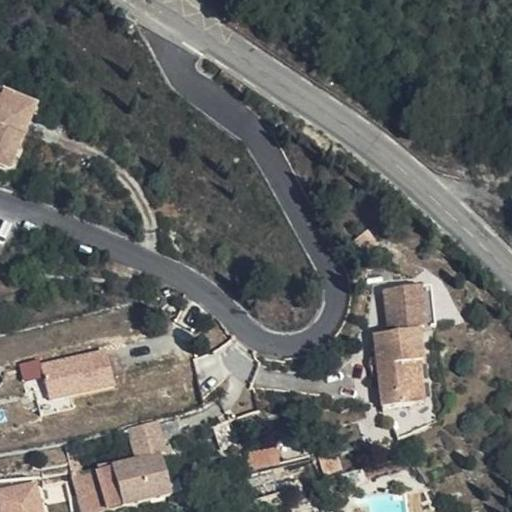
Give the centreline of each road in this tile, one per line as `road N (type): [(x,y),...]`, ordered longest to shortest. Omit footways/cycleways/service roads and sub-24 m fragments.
road 1 (residential): [(186,19),(177,70),(262,144),(335,273),(331,316),(315,333),(294,343),(267,338),(167,269),(0,207)]
road 2 (secondary): [(511,272),(372,138),(186,19)]
